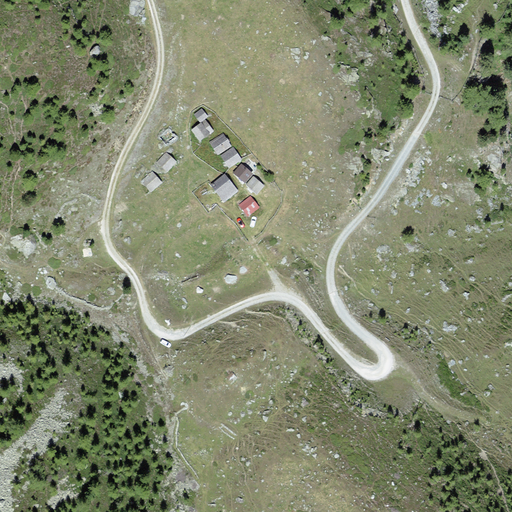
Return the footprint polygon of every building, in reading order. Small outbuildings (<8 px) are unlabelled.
[(197,125),(204,135),(214,128),(206,118),(197,125)] [(174,121),(161,129),(169,137),(180,131),(174,121)] [(211,136),(219,147),(233,137),(225,126),(211,136)] [(224,150),(230,160),(242,153),(236,143),(224,150)] [(169,146),(161,156),(171,164),(178,154),(169,146)] [(237,166),(246,174),(253,165),(244,158),(237,166)] [(142,178),(153,186),(165,176),(153,168),(142,178)] [(239,184),(227,169),(214,178),(227,193),(239,184)] [(264,178),(255,171),(249,179),(258,186),(264,178)] [(253,189),(240,198),(247,209),(260,200),(253,189)]
